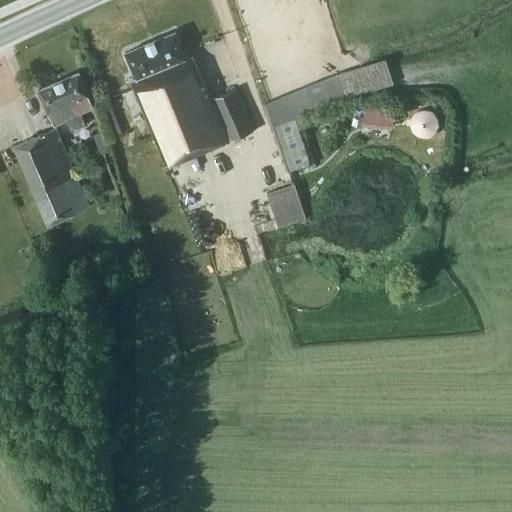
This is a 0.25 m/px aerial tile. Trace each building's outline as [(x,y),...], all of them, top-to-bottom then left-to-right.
[(129,78),(165,163),(251,127),(235,89),(211,99),(192,55),(186,58),(175,31),(125,52),(135,76),(129,78)] [(301,112),(352,95),(345,71),(262,103),(270,126),(286,171),(309,162),(298,129),(306,126),(301,112)] [(39,89),(55,125),(67,120),(71,131),(86,124),(81,113),(94,107),(79,72),(39,89)] [(391,129),(396,111),(366,107),(361,125),(391,129)] [(15,146),(48,222),(89,205),(56,129),(15,146)]
